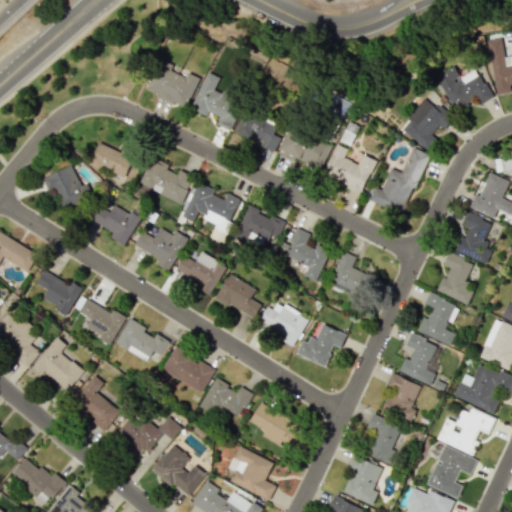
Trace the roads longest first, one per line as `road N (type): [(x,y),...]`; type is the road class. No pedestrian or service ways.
road 1 (residential): [(416,257),(109,109),(66,118),(0,193)]
road 2 (residential): [(296,511),(460,163),(511,121)]
road 3 (residential): [(0,198),(344,414)]
road 4 (residential): [(0,383),(159,511)]
road 5 (tertiary): [(0,87),(95,0)]
road 6 (secondary): [(263,0),(320,25),(380,17)]
